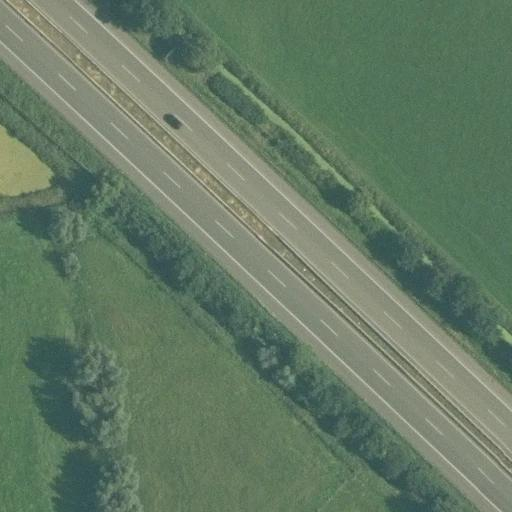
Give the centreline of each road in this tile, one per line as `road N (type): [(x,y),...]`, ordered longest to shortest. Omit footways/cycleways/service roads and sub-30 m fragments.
road 1 (motorway): [(0,25),(511,506)]
road 2 (motorway): [(511,426),(57,0)]
